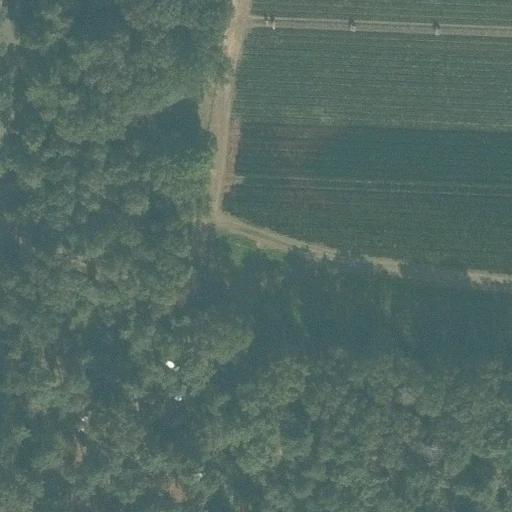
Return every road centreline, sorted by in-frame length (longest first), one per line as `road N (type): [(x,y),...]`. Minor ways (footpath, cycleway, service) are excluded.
road 1 (track): [(0,233),(382,387),(511,412)]
road 2 (unclassified): [(0,125),(9,0)]
